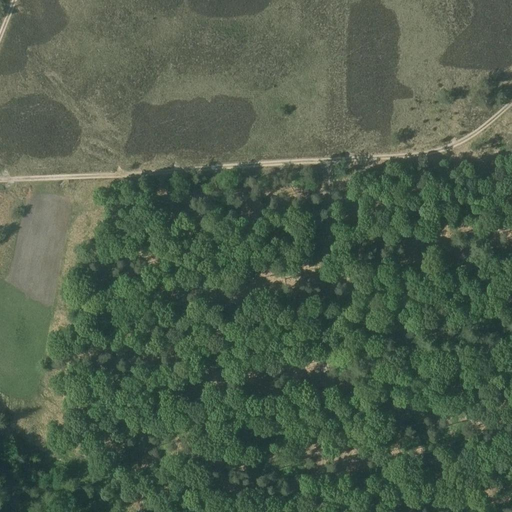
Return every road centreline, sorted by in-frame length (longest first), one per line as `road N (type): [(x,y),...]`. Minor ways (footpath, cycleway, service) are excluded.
road 1 (track): [(0,181),(443,150),(511,100)]
road 2 (track): [(317,511),(323,161)]
